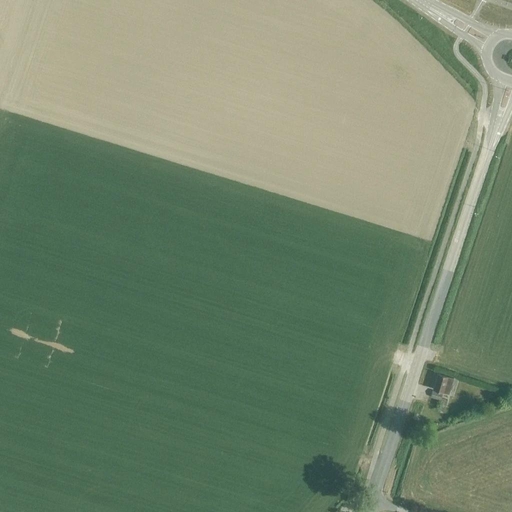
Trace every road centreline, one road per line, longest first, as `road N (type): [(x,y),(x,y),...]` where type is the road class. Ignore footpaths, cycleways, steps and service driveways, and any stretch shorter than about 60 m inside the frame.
road 1 (tertiary): [(366,511),(463,229)]
road 2 (tertiary): [(498,80),(463,229)]
road 3 (tertiary): [(463,229),(511,111)]
